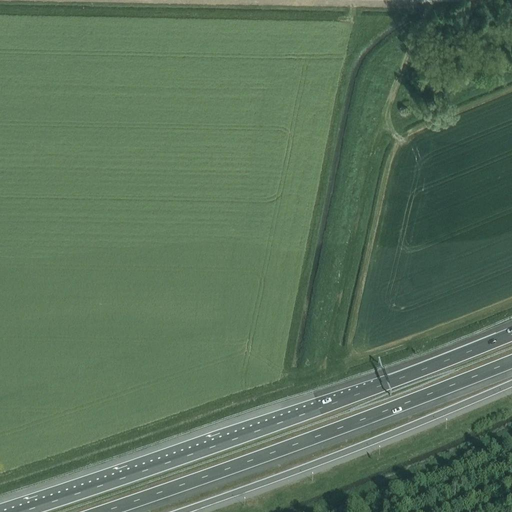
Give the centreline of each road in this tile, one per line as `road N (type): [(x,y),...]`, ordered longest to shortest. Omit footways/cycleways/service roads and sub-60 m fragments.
road 1 (motorway): [(511,335),(18,511)]
road 2 (motorway): [(107,511),(511,360)]
road 3 (motorway): [(181,511),(511,383)]
